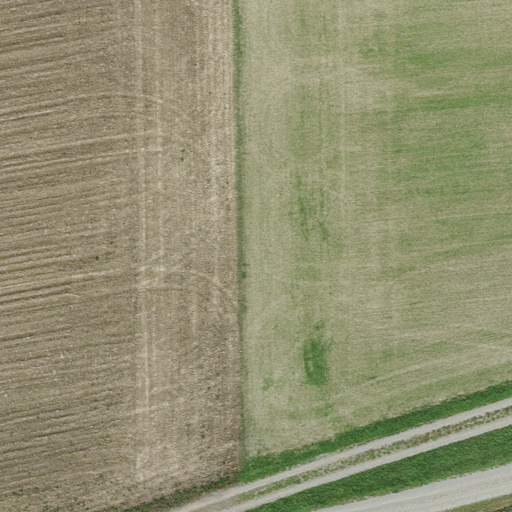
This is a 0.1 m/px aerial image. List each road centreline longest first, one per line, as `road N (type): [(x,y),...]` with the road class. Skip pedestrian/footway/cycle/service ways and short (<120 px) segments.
road 1 (track): [(232,511),(511,419)]
road 2 (track): [(511,479),(383,511)]
